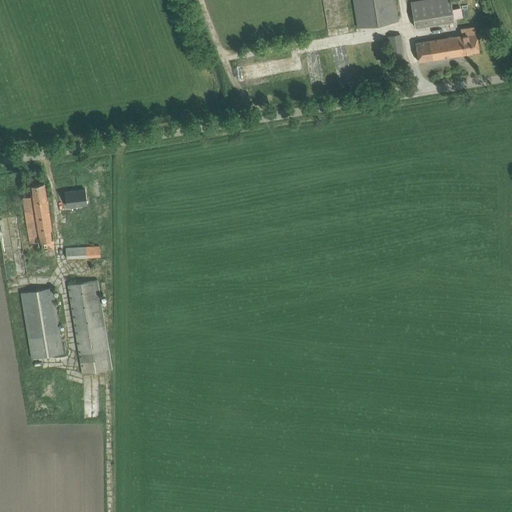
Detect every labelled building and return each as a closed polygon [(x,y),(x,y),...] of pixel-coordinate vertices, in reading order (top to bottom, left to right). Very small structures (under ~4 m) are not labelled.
[(353,0),(358,27),(398,21),(394,0),(353,0)] [(454,21),(450,0),(415,0),(411,1),(415,27),(454,21)] [(461,35),(462,35),(465,52),(479,50),(477,40),(476,32),(475,26),(460,28),(461,35)] [(405,63),(403,54),(400,34),(388,36),(393,65),(405,63)] [(415,42),(418,61),(465,53),(465,52),(462,35),(461,35),(415,42)] [(22,198),(25,214),(49,210),(44,183),(29,185),(31,196),(22,198)] [(85,188),(65,191),(68,206),(88,202),(85,188)] [(49,210),(25,214),(29,243),(43,241),(44,248),(54,246),(49,210)] [(66,248),(66,258),(100,256),(100,246),(66,248)] [(68,284),(83,374),(112,369),(98,280),(68,284)] [(63,353),(60,333),(52,287),(21,292),(32,358),(63,353)]
